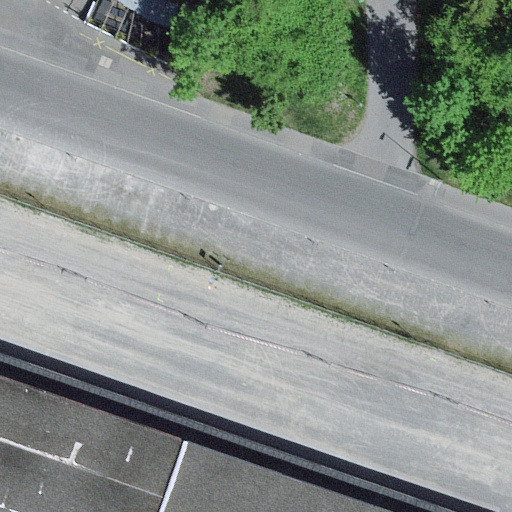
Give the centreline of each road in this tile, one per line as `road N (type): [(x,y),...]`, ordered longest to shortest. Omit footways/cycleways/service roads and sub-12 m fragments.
road 1 (tertiary): [(373,208),(120,119)]
road 2 (unclassified): [(373,208),(399,0)]
road 3 (residential): [(120,119),(3,0)]
road 4 (tertiary): [(511,257),(373,208)]
road 5 (tertiary): [(120,119),(0,76)]
